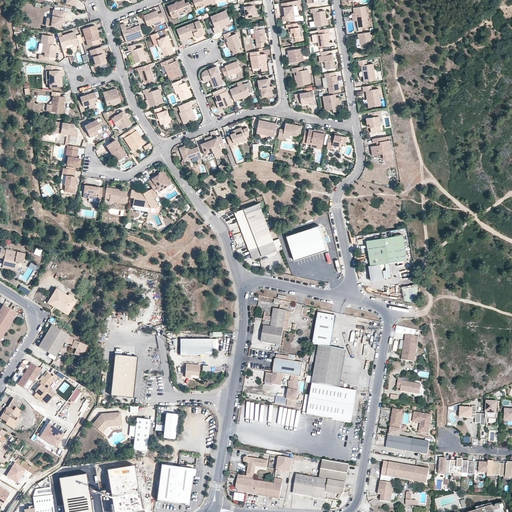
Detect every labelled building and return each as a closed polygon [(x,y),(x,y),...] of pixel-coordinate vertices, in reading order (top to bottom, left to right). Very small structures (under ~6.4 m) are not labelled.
[(179,15),(177,12),(185,9),(186,12),(192,10),(189,1),(185,2),(184,0),(180,0),(168,5),(172,17),(179,15)] [(258,15),(257,12),(256,7),(256,4),(255,0),(247,2),(248,5),(244,6),(246,17),(258,15)] [(284,7),(285,11),(286,16),(283,16),(284,21),(294,19),(294,14),(295,14),(293,5),(295,5),(294,0),(282,3),(282,7),(284,7)] [(357,19),(359,19),(359,21),(358,23),(359,27),(369,25),(366,5),(354,7),(354,12),(356,12),(357,19)] [(310,12),(313,12),(315,26),(327,24),(326,17),(325,9),(319,10),(318,7),(310,8),(310,12)] [(66,12),(54,10),(52,19),(47,18),(46,25),(61,28),(62,23),(62,18),(65,18),(66,12)] [(153,12),(154,13),(152,14),(151,13),(144,15),(148,25),(154,23),(161,20),(162,22),(165,21),(162,12),(159,13),(158,10),(153,12)] [(221,28),(221,27),(225,25),(231,23),(229,18),(226,10),(210,16),(212,20),(214,26),(212,27),(215,33),(222,30),(221,28)] [(204,33),(199,20),(185,26),(177,29),(179,35),(183,34),(184,36),(190,34),(190,33),(194,32),(195,35),(196,37),(205,34),(204,33)] [(292,32),(295,31),(295,36),(296,41),(304,40),(303,35),(301,35),(300,30),(299,22),(287,24),(287,28),(289,28),(290,32),(292,32)] [(140,25),(132,27),(127,29),(126,27),(126,25),(125,23),(120,24),(122,28),(125,37),(127,42),(144,36),(140,25)] [(98,35),(96,33),(95,30),(97,30),(95,25),(85,28),(85,32),(84,32),(85,37),(88,46),(93,44),(92,41),(94,41),(100,39),(98,35)] [(257,43),(266,42),(264,28),(260,28),(259,25),(254,26),(257,43)] [(322,33),(317,34),(318,42),(319,46),(329,44),(329,40),(327,33),(329,32),(329,28),(321,29),(322,33)] [(227,37),(228,41),(231,47),(232,50),(233,50),(235,53),(241,51),(239,47),(242,46),(237,33),(232,35),(230,31),(223,34),(225,38),(227,37)] [(360,37),(361,40),(362,40),(362,42),(361,44),(362,48),(373,46),(371,31),(358,33),(359,37),(360,37)] [(66,48),(65,46),(72,44),(73,46),(78,44),(74,32),(61,36),(62,37),(58,38),(62,50),(66,48)] [(160,39),(158,32),(153,34),(156,40),(157,45),(158,44),(160,43),(163,52),(165,56),(174,52),(170,40),(168,40),(167,36),(160,39)] [(40,43),(43,44),(42,48),(41,52),(45,52),(48,53),(47,56),(55,58),(55,54),(54,54),(52,52),(52,49),(56,49),(57,45),(52,44),(54,36),(42,34),(40,43)] [(144,52),(142,47),(137,48),(135,44),(128,46),(129,51),(132,50),(136,62),(146,59),(144,52)] [(90,50),(90,51),(95,67),(100,65),(107,63),(105,57),(103,50),(102,46),(90,50)] [(305,60),(303,47),(288,50),(289,54),(290,54),(291,58),(289,58),(290,62),(305,60)] [(267,61),(264,61),(264,59),(266,58),(266,53),(260,54),(260,50),(251,52),(253,65),(253,68),(262,67),(262,70),(268,69),(267,61)] [(320,62),(322,62),(325,61),(327,69),(336,67),(333,53),(331,53),(329,54),(328,50),(321,51),(321,55),(320,55),(320,62)] [(178,67),(176,61),(174,62),(172,58),(161,63),(162,66),(164,66),(167,71),(170,79),(181,75),(178,67)] [(359,66),(362,65),(364,81),(376,79),(373,63),(367,64),(366,59),(358,60),(359,66)] [(228,74),(229,76),(242,70),(238,60),(225,66),(225,67),(222,68),(225,75),(228,74)] [(55,71),(56,66),(46,64),(45,72),(46,80),(49,80),(50,84),(50,87),(59,87),(58,77),(61,77),(60,71),(55,71)] [(139,71),(141,71),(145,83),(154,80),(149,64),(137,68),(139,71)] [(215,86),(224,83),(220,73),(217,65),(213,67),(205,70),(204,71),(203,72),(202,74),(202,76),(204,75),(206,78),(211,76),(215,86)] [(311,82),(309,69),(303,70),(302,66),(292,68),(292,72),(294,71),(296,71),(298,84),(311,82)] [(325,77),(327,76),(330,90),(339,88),(337,75),(336,75),(335,71),(324,73),(325,77)] [(202,76),(205,82),(210,79),(213,87),(215,86),(211,76),(206,78),(204,75),(202,76)] [(261,87),(263,87),(264,96),(273,95),(272,88),(272,85),(270,86),(269,78),(258,80),(259,88),(261,87)] [(173,87),(175,86),(178,93),(181,100),(192,96),(189,89),(187,89),(186,87),(187,85),(186,82),(183,83),(181,79),(172,83),(173,87)] [(250,93),(246,82),(230,89),(235,100),(242,97),(241,96),(250,93)] [(369,106),(382,104),(379,91),(379,88),(372,89),(372,84),(363,86),(364,90),(366,90),(367,94),(368,94),(369,97),(367,97),(369,106)] [(146,92),(148,98),(151,106),(163,102),(159,88),(151,91),(150,87),(143,90),(144,93),(145,93),(146,92)] [(215,95),(217,99),(218,101),(217,102),(219,107),(222,106),(223,107),(232,104),(227,91),(225,91),(224,87),(213,92),(214,95),(215,95)] [(121,102),(119,97),(116,88),(103,92),(107,105),(111,104),(111,105),(121,102)] [(301,99),(301,101),(310,100),(311,102),(311,105),(315,104),(313,90),(294,93),(295,99),(301,99)] [(324,102),(325,109),(333,108),(334,111),(341,110),(340,106),(339,100),(339,97),(336,97),(336,93),(323,96),(324,102)] [(84,111),(83,106),(98,102),(95,94),(86,97),(85,95),(80,96),(81,100),(77,101),(80,112),(84,111)] [(62,113),(63,107),(64,101),(65,101),(66,98),(59,97),(53,96),(52,106),(51,112),(62,113)] [(195,119),(192,111),(194,111),(190,101),(179,105),(181,111),(180,112),(183,119),(184,118),(186,122),(195,119)] [(155,113),(157,113),(159,119),(161,123),(171,120),(167,109),(162,110),(161,107),(154,109),(155,113)] [(377,128),(383,127),(381,115),(383,115),(382,110),(369,112),(370,116),(367,117),(368,123),(370,123),(371,126),(372,132),(378,131),(377,128)] [(123,129),(132,124),(123,111),(111,119),(117,127),(120,124),(123,129)] [(94,135),(93,133),(101,129),(96,119),(84,125),(91,138),(95,136),(94,135)] [(275,136),(277,123),(261,120),(259,119),(257,132),(260,133),(272,136),(275,136)] [(54,132),(60,133),(76,136),(77,136),(78,132),(77,131),(74,130),(74,125),(55,122),(54,132)] [(283,137),(290,138),(290,134),(300,137),(302,126),(296,125),(295,127),(292,127),(292,124),(286,122),(285,129),(280,128),(278,137),(283,138),(283,137)] [(234,142),(242,139),(242,138),(247,136),(246,135),(248,135),(249,134),(249,130),(248,127),(244,128),(245,131),(243,131),(241,126),(233,129),(234,131),(234,132),(232,133),(231,133),(231,135),(227,136),(230,145),(235,144),(234,142)] [(127,136),(124,138),(133,151),(144,144),(138,135),(137,137),(135,134),(133,132),(135,131),(133,128),(125,133),(127,136)] [(314,129),(309,128),(306,143),(311,144),(312,142),(323,144),(325,133),(319,132),(319,129),(315,128),(314,129)] [(133,132),(135,134),(137,137),(138,135),(144,144),(145,143),(141,137),(136,130),(135,131),(133,132)] [(335,134),(335,136),(330,135),(327,147),(332,148),(333,145),(340,146),(340,143),(346,144),(347,137),(339,135),(335,134)] [(208,137),(211,144),(215,152),(217,151),(222,149),(218,137),(214,139),(212,135),(208,137)] [(380,141),(380,143),(379,145),(377,145),(371,146),(372,154),(383,153),(384,158),(388,159),(393,158),(393,155),(391,146),(389,135),(374,138),(374,142),(377,142),(380,141)] [(201,143),(203,147),(206,155),(212,153),(215,152),(211,144),(208,137),(205,138),(206,141),(201,143)] [(111,153),(113,152),(118,161),(126,156),(116,139),(106,146),(111,153)] [(201,154),(198,146),(190,149),(188,144),(179,148),(185,160),(195,156),(201,154)] [(67,150),(69,150),(68,157),(66,165),(79,167),(80,159),(77,158),(77,155),(75,155),(76,151),(78,151),(78,147),(67,145),(67,150)] [(185,160),(187,165),(197,161),(195,156),(185,160)] [(62,175),(65,176),(64,185),(65,185),(64,192),(74,193),(75,187),(74,187),(74,181),(75,177),(74,177),(75,170),(74,170),(66,168),(62,168),(61,175),(62,175)] [(158,172),(159,173),(155,176),(148,181),(153,188),(155,191),(156,190),(158,189),(166,184),(167,186),(171,183),(162,170),(158,172)] [(218,199),(232,195),(229,181),(214,184),(218,199)] [(101,200),(103,188),(85,185),(84,197),(101,200)] [(110,199),(109,201),(125,203),(127,192),(119,191),(111,190),(111,188),(107,187),(105,198),(110,199)] [(157,195),(155,191),(153,188),(149,190),(154,197),(157,195)] [(143,193),(142,195),(139,194),(139,193),(135,192),(136,190),(132,189),(131,197),(134,197),(133,204),(139,205),(156,208),(159,206),(154,197),(149,190),(143,193)] [(277,250),(275,243),(267,224),(259,203),(244,209),(236,212),(240,224),(248,244),(254,259),(264,255),(277,250)] [(290,246),(295,259),(314,253),(327,249),(322,234),(319,225),(311,227),(287,235),(289,240),(290,246)] [(394,236),(366,240),(369,254),(370,265),(373,280),(381,279),(378,264),(380,263),(406,259),(405,250),(403,234),(394,236)] [(16,253),(16,255),(11,254),(11,252),(6,250),(3,263),(5,264),(5,267),(9,269),(9,266),(16,268),(20,269),(24,254),(16,253)] [(373,280),(370,265),(369,265),(371,282),(383,280),(380,263),(378,264),(381,279),(373,280)] [(417,300),(416,284),(401,285),(402,301),(417,300)] [(27,296),(30,292),(21,286),(18,290),(27,296)] [(66,311),(72,300),(56,290),(49,301),(66,311)] [(49,301),(47,304),(67,316),(75,302),(72,300),(66,311),(49,301)] [(0,338),(16,313),(3,305),(0,309),(0,338)] [(263,331),(262,341),(280,344),(285,312),(273,310),(270,322),(263,321),(262,327),(264,327),(263,331)] [(317,319),(313,345),(319,346),(332,348),(336,323),(337,318),(318,314),(317,319)] [(69,335),(53,325),(40,346),(55,356),(69,335)] [(418,337),(405,335),(400,360),(414,363),(418,337)] [(212,338),(181,339),(181,354),(212,354),(212,338)] [(74,341),(71,348),(76,350),(74,356),(82,359),(87,347),(74,341)] [(347,350),(319,346),(313,383),(340,388),(347,350)] [(82,359),(85,361),(90,348),(87,347),(82,359)] [(132,396),(137,356),(115,354),(110,394),(132,396)] [(282,386),(285,374),(293,375),(298,376),(301,377),(304,363),(278,359),(276,360),(274,371),(275,372),(275,373),(268,372),(266,382),(273,383),(273,385),(282,386)] [(28,391),(41,370),(30,363),(17,384),(28,391)] [(199,376),(200,365),(186,364),(185,377),(191,377),(191,375),(199,376)] [(210,374),(211,367),(203,366),(202,373),(210,374)] [(47,373),(39,384),(40,385),(35,391),(37,393),(35,396),(41,401),(44,398),(49,402),(53,396),(49,392),(51,390),(52,389),(49,386),(55,379),(47,373)] [(298,376),(293,375),(287,406),(301,409),(302,405),(297,403),(299,392),(298,376)] [(399,388),(399,390),(418,393),(420,385),(401,382),(402,378),(397,377),(395,387),(399,388)] [(313,383),(308,414),(352,421),(357,391),(340,388),(313,383)] [(21,402),(14,398),(8,407),(6,406),(4,408),(5,410),(3,413),(2,412),(0,414),(0,417),(7,422),(6,424),(13,428),(20,418),(18,416),(19,414),(20,409),(18,407),(21,402)] [(497,402),(486,401),(485,414),(481,414),(481,423),(480,425),(485,426),(485,418),(488,419),(487,423),(495,424),(495,419),(496,419),(497,402)] [(241,419),(280,423),(281,406),(242,402),(241,419)] [(476,414),(476,407),(472,406),(472,408),(460,408),(460,418),(471,418),(471,416),(475,417),(475,419),(475,423),(481,423),(481,414),(476,414)] [(53,408),(49,413),(56,418),(60,413),(53,408)] [(400,411),(391,409),(388,427),(391,427),(397,428),(400,411)] [(103,431),(108,425),(122,425),(121,412),(102,413),(93,423),(103,431)] [(427,433),(430,415),(413,412),(412,419),(420,421),(419,423),(417,432),(427,433)] [(176,414),(166,413),(163,435),(174,436),(176,414)] [(150,418),(138,416),(134,447),(147,449),(150,418)] [(48,422),(40,434),(55,444),(63,431),(48,422)] [(109,436),(113,432),(122,431),(122,425),(108,425),(103,431),(109,436)] [(389,432),(388,434),(397,436),(398,429),(397,429),(397,428),(391,427),(390,432),(389,432)] [(426,441),(397,436),(388,434),(387,434),(384,447),(409,452),(409,448),(417,449),(417,453),(424,454),(426,441)] [(268,468),(269,460),(247,456),(246,457),(245,458),(245,460),(246,462),(249,462),(247,474),(253,475),(254,470),(256,470),(256,466),(257,463),(262,464),(262,467),(268,468)] [(293,459),(279,456),(277,470),(291,473),(293,459)] [(449,473),(450,460),(447,460),(443,460),(444,459),(440,458),(439,474),(445,475),(446,473),(449,473)] [(462,473),(463,460),(457,459),(457,461),(450,460),(449,473),(453,473),(453,475),(462,476),(462,474),(462,473)] [(319,478),(297,475),(294,494),(324,499),(338,501),(343,493),(345,482),(348,464),(322,460),(319,478)] [(468,460),(463,460),(462,473),(462,474),(467,475),(467,474),(474,474),(475,471),(475,462),(468,461),(468,460)] [(480,462),(475,462),(475,471),(479,471),(479,473),(487,473),(488,461),(482,461),(482,462),(482,463),(479,463),(480,462)] [(493,462),(488,461),(487,473),(487,476),(494,476),(494,475),(499,475),(500,463),(493,463),(493,462)] [(413,482),(416,468),(383,462),(380,476),(390,478),(394,478),(413,482)] [(507,464),(500,463),(499,475),(499,476),(504,476),(504,477),(511,478),(511,477),(511,475),(511,462),(507,462),(507,464)] [(192,468),(161,464),(157,499),(188,503),(192,468)] [(413,482),(426,484),(428,470),(416,468),(413,482)] [(255,475),(253,475),(247,474),(239,472),(236,486),(239,492),(257,495),(279,499),(283,480),(275,479),(274,485),(259,482),(254,481),(255,475)] [(109,494),(108,479),(100,480),(101,494),(109,494)] [(379,501),(389,503),(393,484),(389,483),(379,481),(376,494),(380,495),(379,501)] [(0,507),(9,491),(0,485),(0,507)] [(53,511),(51,494),(50,487),(35,489),(32,496),(33,503),(34,511),(53,511)] [(96,511),(95,501),(73,503),(73,511),(96,511)] [(23,511),(34,511),(33,503),(28,504),(28,506),(23,506),(23,511)] [(505,511),(503,503),(491,506),(475,511),(470,511),(505,511)]
